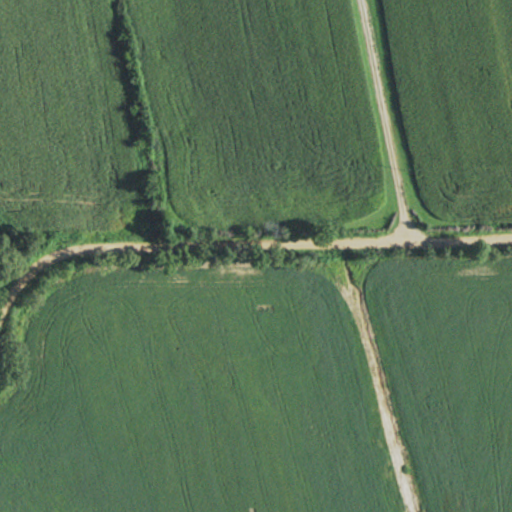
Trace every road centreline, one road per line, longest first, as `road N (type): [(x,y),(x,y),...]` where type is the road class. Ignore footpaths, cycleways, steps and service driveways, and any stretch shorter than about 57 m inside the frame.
road 1 (residential): [(0,319),(33,269),(65,255),(511,238)]
road 2 (residential): [(407,241),(359,0)]
